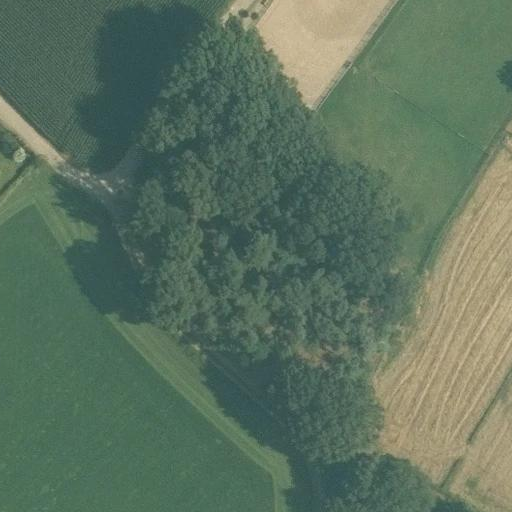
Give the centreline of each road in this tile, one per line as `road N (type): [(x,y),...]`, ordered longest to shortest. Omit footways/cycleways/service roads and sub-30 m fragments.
road 1 (track): [(237,0),(162,98),(129,164),(130,219),(145,275),(178,321),(304,439),(321,511)]
road 2 (track): [(463,511),(369,461),(304,439)]
road 3 (unknown): [(129,195),(88,179),(0,100)]
